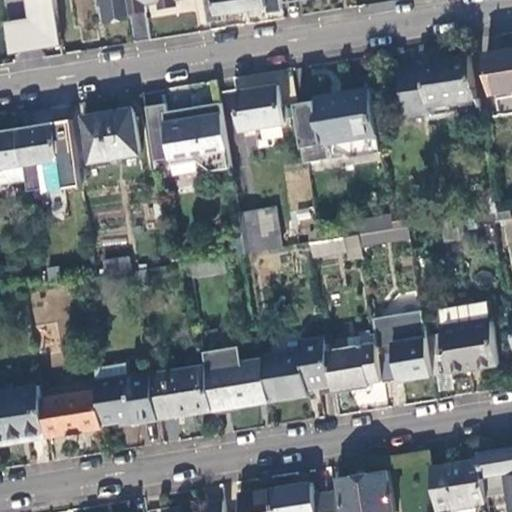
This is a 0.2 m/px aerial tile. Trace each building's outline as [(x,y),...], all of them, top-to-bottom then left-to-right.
[(17,52),(61,45),(54,0),(31,0),(34,18),(12,21),(17,52)] [(108,21),(132,18),(128,0),(101,0),(102,2),(104,2),(108,21)] [(128,0),(132,18),(136,43),(152,40),(146,4),(162,1),(163,6),(179,4),(178,0),(128,0)] [(205,0),(209,21),(222,19),(221,14),(270,6),(271,11),(283,9),(281,0),(205,0)] [(17,52),(12,21),(6,22),(11,53),(17,52)] [(494,94),(511,90),(511,49),(487,53),(494,94)] [(466,116),(482,113),(480,100),(477,100),(469,56),(426,62),(427,65),(401,69),(408,117),(429,114),(433,118),(447,115),(451,110),(458,109),(466,116)] [(279,85),(237,92),(243,131),(286,124),(279,85)] [(209,103),(207,87),(174,91),(176,107),(209,103)] [(326,142),(379,134),(371,88),(318,98),(319,100),(326,142)] [(326,142),(319,100),(299,104),(309,163),(333,159),(332,151),(339,150),(353,156),(382,151),(379,134),(326,142)] [(167,104),(147,107),(154,150),(163,148),(165,160),(172,159),(173,166),(198,162),(213,172),(232,169),(221,102),(168,111),(167,104)] [(135,110),(86,117),(93,161),(141,153),(135,110)] [(66,156),(62,157),(56,122),(20,127),(26,164),(28,180),(30,191),(46,188),(47,191),(71,188),(66,156)] [(20,127),(0,130),(0,189),(9,188),(11,183),(28,180),(26,164),(20,127)] [(156,161),(165,160),(163,148),(154,150),(156,161)] [(275,209),(240,214),(247,253),(278,248),(275,230),(278,229),(275,209)] [(479,224),(496,222),(495,212),(478,215),(479,224)] [(354,220),(356,235),(361,234),(396,229),(393,213),(354,220)] [(363,247),(412,238),(410,226),(396,229),(361,234),(363,247)] [(350,259),(365,257),(363,247),(361,234),(356,235),(321,241),(312,243),(314,258),(348,253),(350,259)] [(104,260),(107,275),(133,271),(131,256),(104,260)] [(229,272),(226,257),(191,262),(193,277),(229,272)] [(82,267),(42,273),(44,284),(82,279),(84,279),(82,267)] [(4,275),(6,291),(27,288),(44,284),(42,273),(41,268),(4,275)] [(403,381),(434,376),(423,310),(382,317),(388,346),(396,344),(403,381)] [(379,347),(388,346),(382,317),(375,319),(377,332),(379,347)] [(493,321),(445,328),(452,372),(500,364),(493,321)] [(336,392),(385,384),(380,354),(379,347),(377,332),(362,335),(364,346),(329,352),(334,384),(336,392)] [(310,387),(334,384),(329,352),(327,337),(302,342),(303,349),(264,355),(264,359),(272,403),(311,396),(310,387)] [(392,353),(380,354),(385,384),(396,382),(392,353)] [(264,359),(209,368),(216,411),(272,403),(264,359)] [(129,364),(96,370),(99,385),(131,379),(129,364)] [(208,365),(153,373),(153,375),(160,420),(216,411),(209,368),(208,365)] [(138,423),(160,420),(153,375),(131,379),(99,385),(100,391),(105,423),(137,418),(138,423)] [(42,384),(0,390),(0,446),(23,443),(50,438),(44,399),(42,384)] [(100,391),(44,399),(50,438),(105,429),(105,423),(100,391)] [(485,477),(511,472),(511,448),(481,453),(482,460),(485,477)] [(482,460),(432,468),(439,511),(456,508),(457,511),(464,511),(469,511),(468,506),(489,503),(489,498),(486,486),(485,477),(482,460)] [(389,471),(340,479),(345,511),(391,511),(397,511),(389,471)] [(511,472),(485,477),(486,486),(489,498),(511,495),(511,503),(511,472)] [(339,511),(336,492),(318,494),(315,481),(274,487),(278,511),(339,511)] [(278,511),(274,487),(241,492),(244,511),(278,511)] [(226,511),(225,500),(217,501),(219,511),(226,511)] [(219,511),(217,501),(208,502),(209,511),(185,511),(184,506),(163,509),(163,511),(219,511)]
